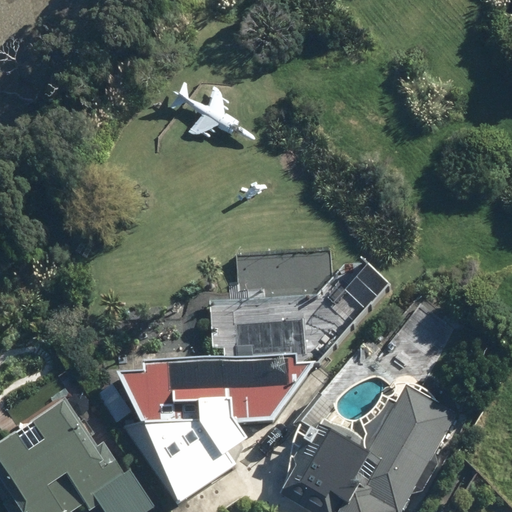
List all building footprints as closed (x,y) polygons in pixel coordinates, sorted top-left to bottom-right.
[(361,270),(328,309),(351,329),(384,290),(361,270)] [(416,304),(376,361),(434,401),(473,344),(416,304)] [(137,383),(114,384),(137,434),(117,434),(172,511),(229,472),(222,461),(241,447),(228,429),(270,427),(294,395),(292,367),(136,374),(137,383)] [(453,419),(401,390),(361,462),(320,439),(309,460),(301,455),(277,498),(302,511),(317,511),(324,500),(339,508),(336,511),(401,511),(412,493),(420,497),(438,465),(431,460),(453,419)] [(0,502),(4,507),(0,509),(0,511),(54,511),(42,495),(58,483),(67,495),(56,503),(62,511),(74,511),(78,509),(80,511),(88,511),(93,509),(95,511),(151,511),(153,511),(125,474),(120,478),(110,465),(101,472),(69,430),(77,423),(64,404),(25,434),(36,449),(23,460),(7,438),(0,443),(0,502)]
